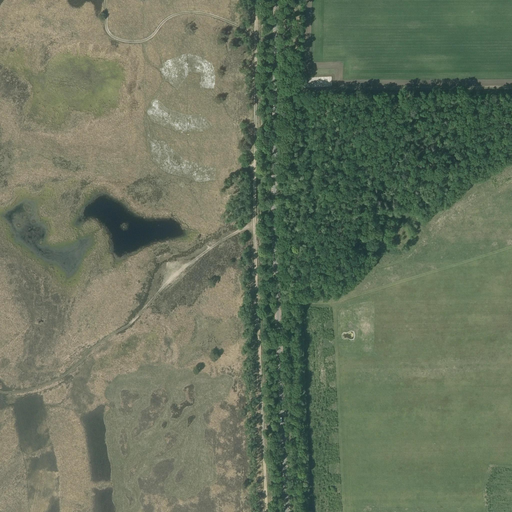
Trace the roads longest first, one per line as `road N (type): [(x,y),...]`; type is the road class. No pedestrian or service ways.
road 1 (secondary): [(286,511),(275,261),(276,0)]
road 2 (track): [(256,0),(267,511)]
road 3 (track): [(333,303),(343,511)]
road 4 (track): [(105,0),(104,25),(114,39),(149,40),(182,13),(220,19),(256,38)]
road 5 (track): [(511,161),(434,219),(409,254),(372,270)]
road 6 (track): [(346,298),(511,247)]
road 7 (track): [(255,220),(212,246),(122,329)]
